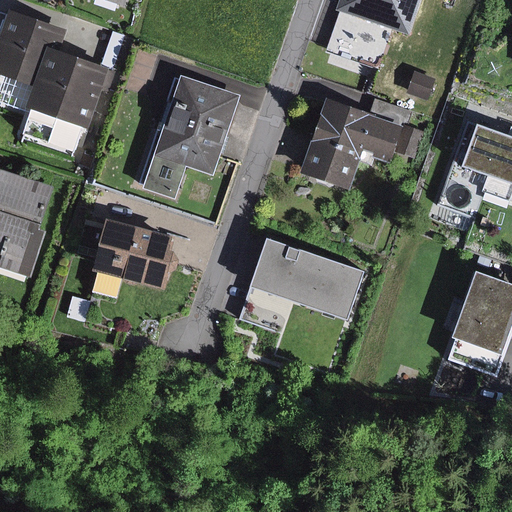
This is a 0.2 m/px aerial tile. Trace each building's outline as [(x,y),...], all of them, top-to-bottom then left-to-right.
[(421,0),(338,0),(334,10),(409,36),(421,0)] [(66,30),(7,11),(0,33),(0,75),(37,88),(49,49),(59,52),(66,30)] [(148,90),(160,51),(142,46),(130,85),(148,90)] [(109,69),(59,52),(49,49),(37,88),(30,108),(90,127),(109,69)] [(437,78),(418,72),(411,91),(430,98),(437,78)] [(179,80),(175,79),(139,184),(144,186),(143,189),(175,200),(186,167),(212,176),(219,157),(240,96),(181,76),(179,80)] [(412,112),(375,99),(372,106),(370,114),(407,127),(412,112)] [(370,114),(328,100),(304,170),(349,185),(361,150),(394,160),(398,149),(420,156),(428,133),(407,127),(370,114)] [(511,138),(474,125),(460,162),(511,180),(511,138)] [(60,188),(9,169),(0,195),(0,270),(4,272),(7,261),(40,273),(55,232),(46,228),(60,188)] [(104,224),(115,198),(101,192),(90,219),(104,224)] [(183,236),(119,220),(106,270),(175,288),(179,271),(187,268),(189,259),(184,253),(179,252),(183,236)] [(370,267),(266,232),(248,285),(353,319),(370,267)] [(511,327),(511,284),(477,272),(448,356),(496,373),(511,327)]
